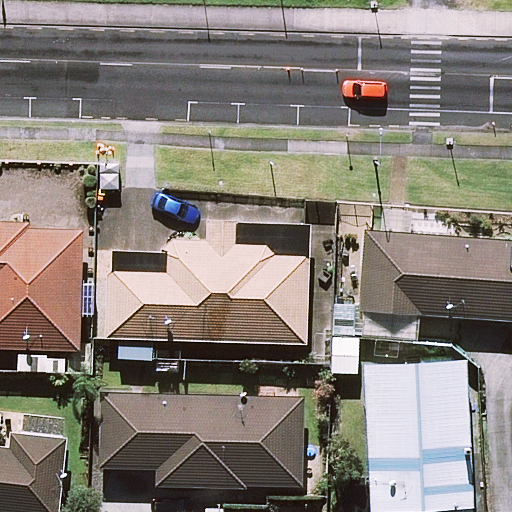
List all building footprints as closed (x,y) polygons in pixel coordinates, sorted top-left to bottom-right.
[(169,237),(169,245),(103,243),(102,268),(100,334),(305,340),(307,253),(308,219),(234,217),(207,216),(206,238),(169,237)] [(83,226),(0,221),(0,342),(76,347),(83,226)] [(511,238),(366,229),(359,333),(415,336),(417,311),(511,317),(511,238)] [(471,511),(465,354),(364,358),(370,500),(342,501),(342,511),(471,511)] [(302,482),(301,394),(99,394),(99,463),(156,463),(156,482),(302,482)] [(0,510),(19,511),(57,511),(64,435),(0,428),(0,510)]
